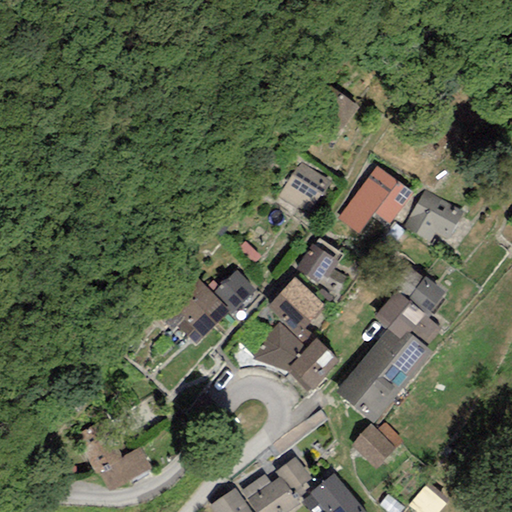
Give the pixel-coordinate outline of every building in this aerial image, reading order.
[(357,106),(323,81),(309,101),(342,126),(357,106)] [(329,179),(299,161),(279,196),(309,213),(329,179)] [(374,210),(389,221),(413,190),(378,164),(338,218),(357,232),(374,210)] [(462,211),(424,191),(406,227),(430,239),(434,231),(448,238),(462,211)] [(312,245),(296,266),(316,281),(323,273),(326,276),(331,268),(336,262),(312,245)] [(230,312),(255,288),(236,268),(211,291),(226,308),(230,312)] [(323,273),(316,281),(338,291),(345,276),(331,268),(326,276),(323,273)] [(425,275),(406,299),(427,315),(445,291),(425,275)] [(322,301),(294,276),(266,307),(294,332),(322,301)] [(200,332),(226,308),(211,291),(199,279),(173,303),(200,332)] [(375,316),(387,326),(393,318),(427,345),(441,326),(427,315),(406,299),(396,290),(375,316)] [(374,420),(431,348),(427,345),(393,318),(387,326),(336,390),(374,420)] [(249,356),(288,365),(306,346),(279,322),(249,356)] [(339,359),(315,337),(306,346),(288,365),(311,387),(339,359)] [(78,433),(99,469),(121,457),(100,420),(78,433)] [(384,422),(377,429),(395,446),(395,447),(402,439),(384,422)] [(376,466),(395,446),(377,429),(370,423),(351,442),(376,466)] [(111,490),(151,467),(139,446),(121,457),(99,469),(111,490)] [(282,474),(292,489),(308,477),(294,456),(277,468),(282,474)] [(368,511),(333,472),(302,500),(312,511),(325,511),(327,511),(328,511),(368,511)] [(248,498),(258,511),(284,511),(300,501),(292,489),(282,474),(248,498)] [(415,506),(422,511),(444,511),(452,502),(431,486),(415,506)] [(252,511),(234,488),(209,506),(213,511),(252,511)]
